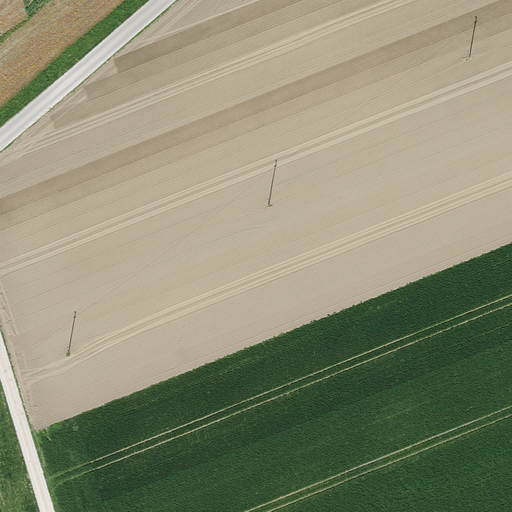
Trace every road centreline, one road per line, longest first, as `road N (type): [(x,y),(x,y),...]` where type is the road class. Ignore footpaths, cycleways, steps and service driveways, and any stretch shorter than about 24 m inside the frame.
road 1 (track): [(0,140),(164,0)]
road 2 (track): [(0,346),(48,511)]
